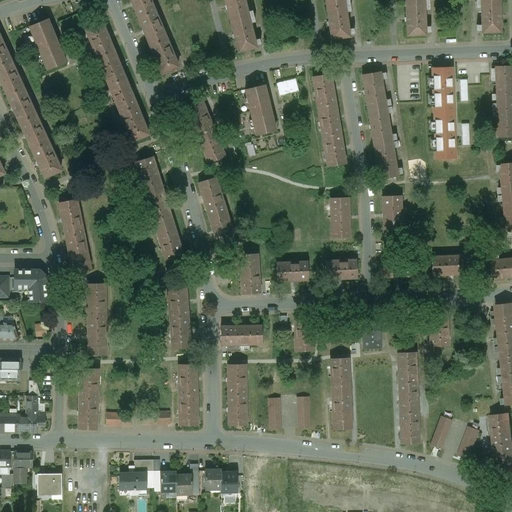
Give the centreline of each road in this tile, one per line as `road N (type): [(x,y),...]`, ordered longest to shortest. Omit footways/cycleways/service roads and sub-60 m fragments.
road 1 (residential): [(212,442),(421,466),(456,475),(498,504)]
road 2 (residential): [(368,300),(364,200),(341,56)]
road 3 (residential): [(150,100),(197,227),(211,304)]
road 4 (residential): [(150,100),(264,64),(341,56)]
road 5 (residential): [(341,56),(511,48)]
road 6 (residential): [(211,304),(368,300)]
road 7 (residential): [(59,441),(212,442)]
road 8 (residential): [(54,252),(0,119)]
road 9 (residential): [(368,300),(511,292)]
road 10 (residential): [(211,304),(212,442)]
